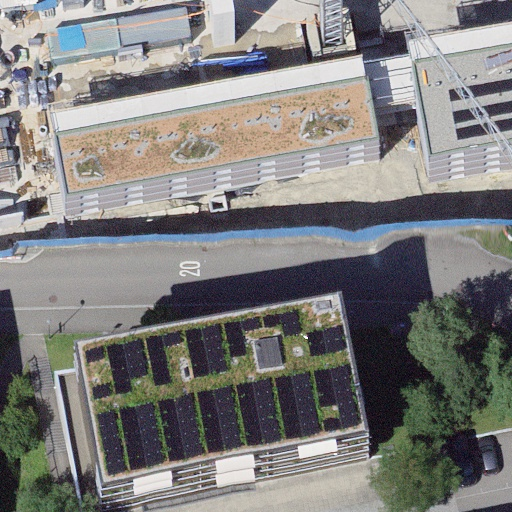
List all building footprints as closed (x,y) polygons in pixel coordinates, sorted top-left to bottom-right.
[(176,0),(178,9),(238,0),(176,0)] [(511,70),(417,87),(434,179),(511,164),(511,70)] [(56,140),(70,217),(375,162),(361,85),(56,140)] [(345,331),(81,382),(106,511),(370,460),(345,331)] [(86,511),(105,511),(78,387),(60,391),(86,511)]
